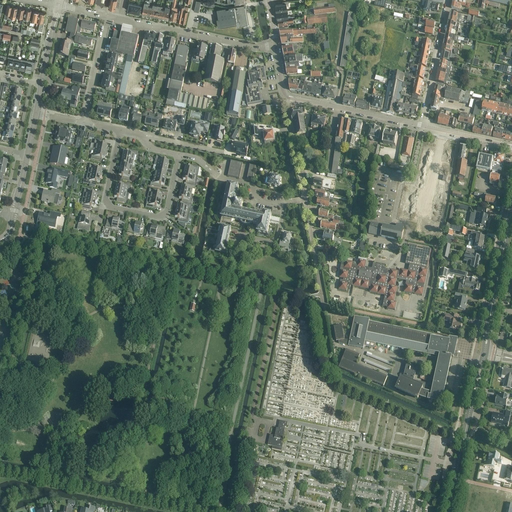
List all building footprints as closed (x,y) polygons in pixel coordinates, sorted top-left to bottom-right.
[(95,0),(95,4),(107,7),(107,6),(108,6),(108,7),(115,8),(116,0),(95,0)] [(173,1),(171,10),(169,19),(176,20),(178,12),(179,8),(175,8),(176,0),(173,0),(173,1)] [(479,0),(481,0),(479,9),(484,10),(486,1),(500,5),(509,7),(510,0),(479,0)] [(275,5),(276,12),(287,10),(286,4),(289,4),(288,1),(282,2),(283,4),(275,5)] [(432,3),(432,4),(422,1),(421,6),(423,7),(422,10),(425,11),(430,13),(430,10),(437,12),(439,5),(432,3)] [(499,5),(486,2),(485,5),(484,11),(486,11),(487,5),(489,6),(489,7),(499,9),(499,5)] [(129,3),(128,11),(139,13),(141,6),(129,3)] [(218,18),(216,19),(218,27),(218,28),(225,26),(236,24),(236,27),(237,27),(241,26),(243,26),(243,25),(248,24),(246,12),(247,12),(245,4),(232,6),(229,7),(224,6),(224,8),(217,9),(218,18)] [(313,11),(314,16),(315,16),(326,15),(336,14),(335,8),(334,5),(328,6),(328,9),(313,11)] [(7,6),(4,18),(7,19),(10,20),(12,7),(7,6)] [(12,7),(10,20),(12,20),(12,18),(15,19),(18,8),(12,7)] [(16,18),(23,20),(25,9),(18,8),(16,18)] [(25,9),(23,18),(27,19),(26,23),(28,24),(29,20),(31,11),(25,9)] [(276,12),(277,19),(285,18),(285,20),(291,19),(290,17),(290,16),(288,16),(287,10),(276,12)] [(29,27),(28,30),(31,31),(32,26),(33,27),(35,21),(37,22),(39,12),(33,11),(31,22),(30,22),(29,27)] [(468,15),(473,17),(485,19),(486,14),(479,13),(469,11),(468,15)] [(328,24),(326,15),(315,16),(314,16),(306,17),(308,26),(328,24)] [(68,17),(65,32),(75,34),(78,19),(68,17)] [(277,21),(278,27),(288,26),(288,24),(295,22),(299,21),(298,18),(295,19),(295,18),(294,18),(291,19),(285,20),(277,21)] [(426,24),(425,27),(434,28),(435,23),(427,21),(427,20),(423,19),(422,23),(426,24)] [(83,21),(82,23),(78,22),(75,33),(80,34),(81,29),(94,32),(96,24),(83,21)] [(132,28),(122,25),(120,33),(130,35),(132,28)] [(418,26),(417,29),(420,29),(423,30),(425,31),(424,34),(425,34),(432,36),(434,29),(421,26),(418,26)] [(280,37),(281,45),(287,45),(297,44),(303,44),(310,44),(316,44),(315,38),(313,38),(313,37),(310,37),(310,36),(305,37),(305,35),(317,34),(319,34),(319,29),(316,29),(292,31),(293,36),(280,37)] [(120,33),(114,32),(110,51),(134,57),(138,37),(130,35),(120,33)] [(138,64),(144,65),(148,49),(150,49),(151,43),(154,44),(156,35),(146,33),(138,64)] [(76,37),(75,42),(78,43),(77,44),(86,46),(87,47),(89,47),(90,47),(91,47),(92,40),(80,38),(81,35),(76,34),(76,37)] [(153,53),(151,63),(156,64),(158,54),(158,53),(160,54),(160,50),(163,50),(163,49),(163,48),(164,46),(161,45),(163,37),(157,35),(156,43),(155,44),(154,48),(153,53)] [(445,35),(444,41),(454,43),(457,43),(457,41),(468,43),(468,40),(469,40),(466,40),(456,38),(455,38),(455,37),(445,35)] [(169,39),(168,42),(166,42),(163,56),(167,57),(168,54),(172,55),(173,51),(174,51),(175,47),(174,46),(175,41),(174,40),(173,39),(171,38),(170,40),(169,39)] [(415,44),(430,47),(431,42),(423,40),(421,40),(420,43),(418,42),(419,39),(415,39),(414,44),(415,44)] [(65,41),(64,44),(62,43),(59,55),(68,57),(71,46),(72,46),(73,43),(65,41)] [(444,41),(443,46),(448,47),(459,50),(460,47),(455,46),(455,45),(453,45),(454,43),(444,41)] [(283,57),(284,57),(296,56),(295,55),(294,56),(293,47),(297,47),(297,44),(287,45),(287,47),(282,48),(283,57)] [(422,47),(421,51),(429,52),(430,47),(415,44),(415,46),(421,48),(421,47),(422,47)] [(195,50),(194,54),(195,55),(194,59),(200,60),(200,61),(200,62),(201,62),(202,62),(203,62),(203,61),(204,61),(205,58),(206,58),(208,48),(203,47),(202,45),(201,45),(200,45),(199,46),(198,50),(195,50)] [(450,61),(451,54),(452,51),(454,51),(453,52),(454,54),(458,55),(459,50),(448,47),(443,46),(442,52),(440,59),(450,61)] [(203,81),(219,84),(220,84),(224,61),(220,60),(222,49),(212,47),(210,57),(208,57),(203,81)] [(167,101),(166,105),(170,106),(174,107),(186,109),(187,104),(179,102),(182,88),(187,64),(185,64),(188,53),(186,51),(178,49),(174,66),(171,81),(171,82),(170,85),(169,90),(166,101),(167,101)] [(230,50),(227,63),(234,64),(236,52),(230,50)] [(79,51),(77,58),(87,60),(89,53),(79,51)] [(108,60),(115,62),(116,57),(122,58),(122,55),(117,54),(116,56),(109,55),(108,60)] [(411,59),(427,62),(428,57),(414,54),(413,54),(412,56),(418,57),(418,56),(420,57),(419,60),(411,59)] [(121,96),(124,96),(133,57),(127,56),(118,95),(119,95),(120,96),(121,96)] [(296,56),(284,57),(285,64),(303,63),(302,59),(298,59),(296,59),(296,56)] [(7,66),(14,68),(15,58),(8,57),(7,59),(9,60),(7,66)] [(426,67),(427,62),(411,59),(411,61),(417,63),(417,62),(419,63),(418,66),(426,67)] [(27,60),(25,70),(31,71),(31,70),(34,70),(36,62),(27,60)] [(69,60),(68,66),(72,67),(73,67),(72,70),(75,71),(79,72),(85,73),(86,67),(82,66),(78,66),(78,65),(73,64),(74,61),(70,60),(69,60)] [(410,65),(410,68),(413,69),(416,69),(415,72),(417,73),(424,74),(425,69),(416,67),(415,67),(415,66),(410,65)] [(112,74),(112,76),(117,77),(121,78),(122,75),(113,73),(114,68),(106,66),(105,72),(112,74)] [(501,66),(500,72),(507,74),(507,75),(509,76),(511,76),(511,67),(509,66),(508,67),(508,68),(501,66)] [(235,73),(232,93),(233,93),(232,96),(230,95),(229,103),(228,103),(226,115),(238,117),(240,105),(240,101),(242,102),(243,98),(241,98),(241,95),(242,95),(246,75),(245,75),(246,70),(245,70),(245,69),(238,67),(238,68),(236,68),(236,73),(235,73)] [(262,104),(262,103),(259,89),(263,88),(262,82),(266,81),(263,68),(256,69),(257,71),(248,73),(249,79),(247,79),(248,86),(246,86),(247,95),(245,95),(247,107),(262,104)] [(388,80),(392,81),(403,84),(404,77),(404,75),(394,72),(394,73),(390,72),(388,80)] [(74,75),(72,83),(82,85),(84,77),(74,75)] [(104,76),(103,82),(110,84),(111,84),(113,85),(114,79),(121,81),(122,78),(121,78),(117,77),(112,76),(111,78),(104,76)] [(412,82),(412,85),(422,87),(423,82),(408,79),(408,81),(412,82)] [(288,80),(289,91),(298,92),(300,82),(293,81),(288,80)] [(394,110),(396,101),(399,101),(400,96),(401,92),(403,84),(392,81),(386,113),(393,115),(394,110)] [(111,84),(110,84),(103,82),(101,88),(106,89),(105,91),(112,93),(113,89),(110,88),(111,84)] [(322,84),(321,94),(323,94),(323,97),(335,99),(335,97),(338,97),(339,91),(333,90),(333,88),(329,87),(329,89),(322,88),(322,84)] [(435,87),(434,91),(442,94),(445,94),(445,92),(443,92),(443,89),(444,86),(436,84),(435,87)] [(144,95),(143,99),(151,101),(155,86),(152,85),(149,96),(144,95)] [(15,91),(14,97),(21,98),(23,92),(20,91),(20,89),(11,87),(10,89),(12,90),(15,91)] [(71,92),(63,90),(61,101),(71,103),(70,108),(76,109),(77,102),(79,103),(80,99),(78,98),(80,89),(72,88),(71,88),(71,89),(70,89),(70,90),(71,90),(71,91),(72,91),(71,92)] [(463,103),(464,98),(469,99),(471,92),(466,91),(462,90),(462,91),(447,88),(445,99),(459,103),(459,102),(463,103)] [(344,98),(343,104),(343,105),(354,108),(356,97),(351,96),(351,100),(344,98)] [(431,110),(436,111),(439,98),(433,96),(430,109),(431,109),(431,110)] [(371,108),(382,111),(384,100),(373,98),(371,108)] [(357,99),(355,108),(365,110),(367,101),(357,99)] [(396,101),(394,110),(397,110),(396,113),(403,115),(404,106),(401,105),(401,104),(399,103),(399,101),(396,101)] [(97,116),(104,117),(106,104),(98,102),(96,113),(98,113),(97,116)] [(106,104),(104,117),(110,119),(112,111),(114,112),(115,106),(106,104)] [(266,105),(261,106),(261,111),(263,111),(264,116),(271,115),(270,108),(267,109),(266,105)] [(405,105),(404,106),(403,115),(409,116),(411,107),(407,107),(408,105),(405,105)] [(411,107),(409,116),(415,117),(417,109),(414,108),(414,106),(411,106),(411,107)] [(121,113),(120,113),(119,120),(127,122),(129,115),(128,115),(130,108),(122,107),(121,113)] [(441,111),(438,124),(437,125),(448,127),(450,118),(445,117),(445,115),(449,115),(449,113),(452,114),(452,115),(454,115),(458,115),(459,116),(460,113),(458,112),(444,108),(443,112),(441,111)] [(145,114),(144,118),(147,119),(145,126),(152,127),(153,119),(154,115),(149,114),(150,110),(150,109),(147,109),(147,110),(146,112),(145,114)] [(138,111),(133,110),(131,118),(134,119),(133,123),(140,125),(142,117),(137,116),(138,111)] [(294,121),(297,136),(306,134),(302,111),(291,113),(292,121),(294,121)] [(153,119),(152,127),(158,129),(159,125),(161,125),(163,115),(157,114),(157,116),(154,115),(153,119)] [(317,128),(318,127),(320,116),(316,116),(315,117),(313,117),(311,129),(313,129),(314,128),(317,128)] [(318,127),(321,127),(321,131),(323,131),(324,128),(326,119),(324,119),(324,117),(320,116),(318,127)] [(165,121),(163,130),(175,132),(177,124),(178,125),(184,126),(185,118),(180,117),(179,122),(176,121),(175,123),(169,122),(170,121),(166,120),(166,121),(165,121)] [(352,122),(339,119),(335,138),(335,145),(331,175),(337,175),(338,165),(341,145),(345,146),(345,142),(346,142),(347,137),(346,137),(346,133),(349,134),(352,122)] [(193,124),(191,135),(193,136),(194,137),(196,137),(197,137),(199,137),(200,133),(203,134),(203,132),(207,133),(209,125),(202,123),(202,124),(193,122),(193,124)] [(350,136),(348,145),(351,145),(353,146),(355,137),(356,136),(360,137),(362,124),(353,122),(350,135),(350,136)] [(214,126),(213,132),(217,133),(215,139),(217,140),(217,141),(222,142),(223,137),(224,137),(225,132),(224,132),(224,130),(218,128),(218,126),(214,126)] [(370,126),(367,138),(369,138),(369,139),(370,140),(371,142),(373,142),(374,142),(375,141),(376,139),(378,140),(380,129),(370,126)] [(55,141),(55,142),(55,141),(67,144),(68,144),(69,140),(70,140),(71,135),(70,135),(70,131),(71,131),(70,131),(67,130),(68,129),(63,128),(63,129),(58,128),(58,129),(57,133),(56,133),(55,137),(56,137),(55,141)] [(263,133),(260,134),(261,138),(264,138),(264,142),(265,142),(265,145),(270,145),(270,142),(274,141),(275,140),(274,137),(273,137),(273,132),(263,133)] [(12,141),(13,134),(6,133),(4,142),(9,143),(9,140),(12,141)] [(385,133),(383,145),(391,146),(391,148),(393,148),(394,147),(395,147),(397,136),(385,133)] [(405,138),(401,156),(410,158),(414,139),(405,138)] [(92,150),(94,151),(95,151),(107,153),(108,150),(107,150),(107,147),(101,145),(102,142),(95,140),(92,150)] [(246,158),(248,145),(233,142),(231,152),(240,154),(240,156),(246,158)] [(457,160),(457,161),(455,177),(459,177),(458,180),(463,181),(464,178),(465,178),(467,162),(464,161),(466,148),(460,147),(458,160),(457,160)] [(54,148),(50,164),(63,167),(67,150),(61,148),(61,149),(54,148)] [(106,156),(107,153),(95,151),(94,151),(93,156),(91,156),(91,160),(98,161),(99,158),(105,159),(105,156),(106,156)] [(124,153),(122,159),(134,162),(135,156),(137,156),(138,152),(130,151),(130,154),(124,153)] [(492,172),(492,174),(500,176),(500,174),(501,174),(504,156),(495,154),(494,159),(479,156),(476,169),(491,172),(492,172)] [(154,166),(156,166),(167,169),(169,162),(166,162),(166,159),(156,156),(154,166)] [(122,159),(121,165),(133,167),(134,162),(122,159)] [(390,163),(389,168),(406,171),(407,166),(390,163)] [(90,165),(88,175),(102,178),(103,174),(102,174),(102,171),(99,170),(100,167),(90,165)] [(184,171),(183,174),(197,177),(199,167),(192,166),(191,169),(185,168),(185,171),(184,171)] [(49,171),(46,184),(48,184),(50,185),(49,187),(49,188),(53,189),(54,185),(57,186),(57,185),(59,177),(66,178),(67,179),(69,172),(53,169),(52,171),(49,171)] [(130,179),(132,173),(120,170),(119,177),(125,178),(124,181),(131,183),(132,179),(130,179)] [(186,185),(189,185),(195,187),(197,177),(183,174),(182,177),(183,178),(183,181),(187,181),(186,185)] [(500,176),(492,174),(491,174),(489,182),(490,182),(489,185),(493,185),(493,187),(498,188),(498,186),(499,185),(498,185),(499,180),(500,180),(501,178),(500,177),(500,176)] [(101,181),(102,178),(88,175),(86,184),(95,186),(96,183),(100,184),(100,181),(101,181)] [(280,177),(271,175),(270,177),(267,176),(266,178),(265,184),(268,185),(268,186),(272,187),(272,186),(274,186),(274,187),(279,188),(279,187),(280,186),(281,185),(280,184),(280,183),(279,183),(280,177)] [(164,186),(165,180),(154,178),(153,183),(151,183),(150,187),(159,189),(160,185),(164,186)] [(315,179),(313,187),(324,189),(326,184),(331,185),(331,181),(326,180),(326,181),(322,180),(322,181),(315,179)] [(115,188),(115,192),(127,194),(128,188),(130,189),(131,185),(123,184),(123,187),(117,186),(116,189),(115,188)] [(221,218),(220,222),(230,224),(231,220),(240,222),(242,224),(243,224),(245,225),(247,225),(248,225),(249,225),(251,224),(258,226),(257,233),(267,235),(271,214),(263,213),(263,216),(241,211),(243,204),(235,202),(239,187),(228,184),(221,218)] [(180,190),(179,193),(192,195),(193,190),(195,190),(195,187),(189,185),(188,188),(181,187),(181,190),(180,190)] [(149,189),(147,199),(162,202),(162,198),(161,198),(162,195),(156,194),(157,191),(149,189)] [(44,193),(42,202),(54,205),(57,206),(59,196),(60,196),(61,192),(52,190),(51,194),(44,193)] [(84,190),(82,199),(97,202),(97,199),(96,199),(97,195),(91,194),(92,191),(84,190)] [(129,194),(127,194),(115,192),(114,195),(115,195),(114,198),(120,200),(119,203),(127,204),(129,194)] [(181,203),(184,204),(191,205),(193,196),(192,195),(179,193),(178,196),(179,196),(179,199),(182,200),(181,203)] [(487,196),(476,193),(475,193),(474,196),(481,198),(486,199),(485,203),(494,205),(494,204),(495,204),(496,202),(495,201),(496,199),(486,197),(487,196)] [(96,205),(97,202),(82,199),(80,209),(88,210),(88,207),(94,208),(95,205),(96,205)] [(161,205),(162,202),(147,199),(145,208),(153,210),(153,207),(159,208),(160,205),(161,205)] [(320,207),(325,209),(325,208),(327,209),(329,201),(318,199),(317,202),(316,202),(316,204),(317,205),(316,206),(320,207)] [(176,208),(175,212),(187,214),(189,215),(191,205),(184,204),(183,207),(177,206),(177,208),(176,208)] [(488,216),(487,216),(488,214),(486,214),(487,210),(478,208),(477,212),(474,212),(472,225),(480,227),(480,228),(483,229),(483,227),(486,228),(487,223),(486,223),(488,216)] [(333,220),(334,221),(334,220),(334,218),(333,217),(331,217),(330,217),(328,217),(329,212),(320,210),(318,217),(333,220)] [(90,214),(90,213),(82,212),(81,218),(80,218),(78,224),(80,224),(78,230),(80,230),(80,231),(89,232),(91,223),(89,222),(90,214)] [(187,224),(189,215),(187,214),(175,212),(174,215),(175,215),(175,218),(181,219),(180,223),(185,224),(187,224)] [(38,223),(37,225),(48,227),(55,229),(57,218),(60,219),(61,215),(57,214),(51,213),(50,214),(50,216),(41,214),(40,214),(39,214),(38,223)] [(111,228),(111,229),(117,231),(118,230),(124,231),(126,223),(125,223),(119,222),(120,219),(116,218),(108,216),(106,225),(106,227),(111,228)] [(334,221),(333,220),(332,223),(330,223),(330,224),(322,222),(320,229),(335,232),(337,226),(338,226),(339,222),(334,221)] [(128,230),(128,232),(134,233),(133,234),(139,235),(140,234),(143,235),(145,227),(144,227),(141,226),(142,224),(138,223),(136,222),(135,225),(129,224),(128,230)] [(380,237),(401,242),(403,230),(404,226),(396,225),(396,229),(383,226),(371,223),(370,225),(369,225),(367,232),(369,232),(368,234),(380,237)] [(148,228),(146,237),(146,236),(149,237),(155,239),(156,238),(161,239),(162,237),(164,228),(156,226),(152,226),(151,229),(148,228)] [(221,226),(219,233),(229,235),(231,228),(221,226)] [(168,232),(166,240),(172,241),(171,242),(177,243),(178,242),(183,244),(184,242),(185,236),(179,234),(180,231),(178,231),(174,230),(173,233),(168,232)] [(334,234),(328,233),(325,232),(324,236),(322,237),(322,238),(323,240),(332,242),(334,234)] [(471,232),(470,241),(473,242),(475,242),(483,244),(484,238),(480,237),(481,234),(471,232)] [(219,233),(218,239),(228,241),(229,235),(219,233)] [(281,241),(279,247),(284,248),(288,248),(289,244),(290,244),(291,244),(293,243),(293,240),(292,239),(291,239),(291,235),(285,234),(283,242),(281,241)] [(218,239),(217,245),(227,247),(228,241),(218,239)] [(483,244),(475,242),(473,242),(472,248),(474,248),(482,250),(483,244)] [(225,254),(227,247),(217,245),(215,252),(225,254)] [(410,265),(410,268),(409,268),(408,271),(400,270),(400,272),(398,272),(390,270),(390,271),(386,270),(386,269),(384,269),(385,267),(373,264),(372,269),(365,268),(366,261),(358,260),(357,266),(354,265),(354,263),(345,261),(342,260),(340,270),(341,270),(339,278),(343,279),(343,281),(340,280),(338,290),(346,292),(347,289),(350,289),(350,286),(368,290),(368,288),(370,288),(369,293),(384,296),(382,307),(387,308),(387,309),(395,311),(396,303),(394,302),(397,287),(395,287),(396,279),(406,281),(405,285),(404,293),(411,294),(412,293),(414,294),(414,295),(422,296),(424,288),(423,288),(424,285),(427,270),(426,269),(426,268),(427,269),(431,250),(423,248),(422,250),(417,249),(417,247),(409,245),(405,264),(410,265)] [(465,253),(463,262),(467,262),(465,268),(478,270),(480,257),(473,255),(474,251),(466,249),(466,253),(465,253)] [(447,279),(448,271),(441,269),(439,278),(447,279)] [(463,287),(462,292),(473,294),(473,291),(475,291),(475,294),(478,295),(479,290),(480,284),(475,283),(475,282),(475,280),(469,279),(469,280),(465,279),(464,280),(463,287)] [(467,296),(455,294),(454,298),(457,299),(455,309),(465,311),(467,300),(466,300),(467,296)] [(445,314),(443,322),(449,323),(448,330),(455,331),(455,330),(460,331),(462,324),(457,323),(459,316),(451,315),(451,316),(445,314)] [(342,325),(333,327),(335,341),(337,341),(338,344),(344,345),(344,346),(363,350),(364,346),(374,348),(375,344),(401,350),(401,351),(404,351),(404,350),(405,350),(405,351),(407,352),(407,351),(439,357),(431,393),(426,392),(428,384),(413,381),(417,367),(406,364),(403,378),(401,377),(395,390),(418,400),(419,397),(422,398),(424,399),(428,400),(427,401),(429,401),(429,403),(431,403),(432,402),(442,404),(448,376),(453,354),(454,354),(457,340),(449,339),(449,341),(448,341),(444,340),(431,338),(432,336),(369,322),(369,321),(355,318),(350,341),(345,340),(344,340),(342,325)] [(359,355),(345,350),(338,368),(383,386),(387,377),(356,364),(359,355)] [(511,370),(503,369),(502,375),(506,376),(504,387),(510,389),(511,389),(511,370)] [(507,396),(501,395),(500,398),(496,397),(495,405),(506,407),(507,399),(506,399),(507,396)] [(493,413),(491,421),(499,422),(498,424),(507,426),(508,423),(509,417),(510,417),(511,413),(510,413),(504,412),(503,415),(493,413)] [(270,436),(267,446),(273,447),(272,450),(274,451),(281,452),(283,445),(281,444),(285,428),(286,428),(287,423),(279,421),(278,430),(276,429),(275,437),(270,436)] [(485,461),(484,465),(493,467),(494,463),(501,464),(502,462),(499,461),(500,456),(489,454),(488,461),(485,461)]
